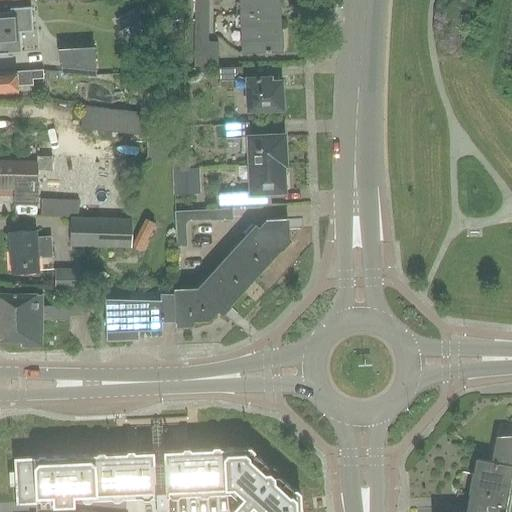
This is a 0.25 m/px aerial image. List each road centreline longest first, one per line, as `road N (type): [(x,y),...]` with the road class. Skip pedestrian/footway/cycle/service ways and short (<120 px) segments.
road 1 (unclassified): [(360,320),(355,155),(366,0)]
road 2 (secondary): [(0,393),(318,388)]
road 3 (secondary): [(316,352),(154,375),(0,373)]
